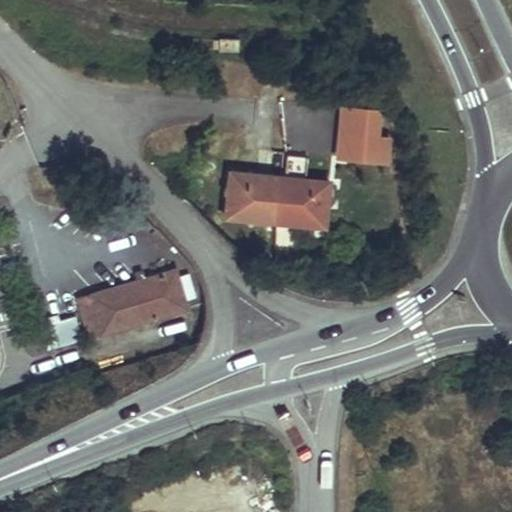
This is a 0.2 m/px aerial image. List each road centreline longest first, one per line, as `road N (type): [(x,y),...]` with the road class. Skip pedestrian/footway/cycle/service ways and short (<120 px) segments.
road 1 (unclassified): [(212,253),(0,35)]
road 2 (secondary): [(7,477),(275,391)]
road 3 (secondary): [(217,369),(7,477)]
road 4 (primary): [(431,0),(473,97),(492,202)]
road 5 (unknown): [(60,97),(260,102)]
road 6 (secondary): [(347,372),(424,346),(511,333)]
road 7 (residential): [(411,309),(373,336),(288,361),(275,391)]
road 8 (unclassified): [(355,324),(273,300),(212,253)]
road 9 (secondary): [(355,324),(217,369)]
